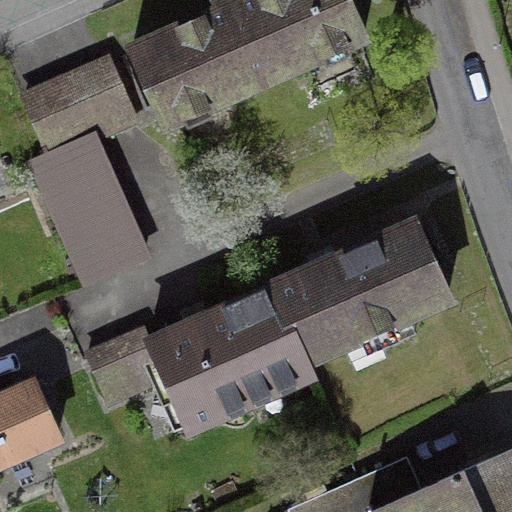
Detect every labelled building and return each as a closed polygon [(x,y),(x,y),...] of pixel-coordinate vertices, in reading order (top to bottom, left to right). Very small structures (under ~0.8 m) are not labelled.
[(377,44),(357,0),(254,0),(250,2),(129,56),(166,138),(377,44)] [(109,61),(24,95),(48,155),(98,134),(133,121),(109,61)] [(147,256),(98,134),(48,155),(36,159),(85,281),(147,256)] [(459,308),(418,219),(365,243),(220,310),(142,346),(184,435),(459,308)] [(0,481),(59,457),(29,389),(0,401),(0,481)] [(511,511),(511,448),(505,434),(416,476),(360,502),(364,511),(511,511)] [(364,511),(360,502),(416,476),(405,452),(286,506),(288,511),(364,511)]
